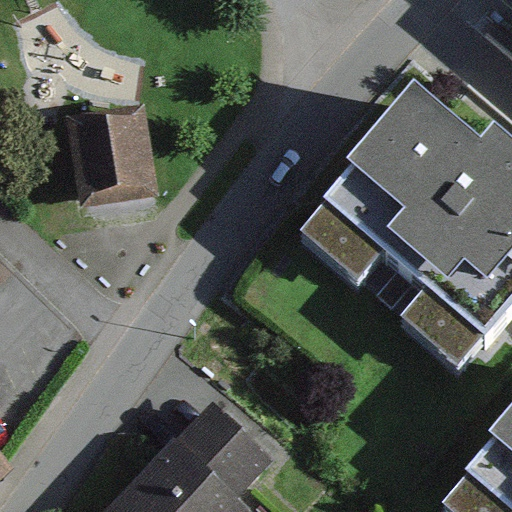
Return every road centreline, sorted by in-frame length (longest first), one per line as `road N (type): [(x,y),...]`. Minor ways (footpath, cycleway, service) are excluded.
road 1 (residential): [(39,511),(315,134),(437,0)]
road 2 (unknown): [(0,191),(156,352)]
